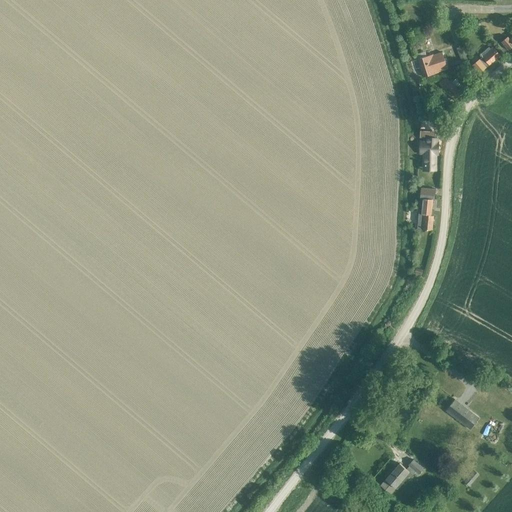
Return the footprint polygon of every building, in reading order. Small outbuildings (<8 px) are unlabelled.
[(511,36),(509,39),(507,37),(501,42),(508,50),(511,47),(511,36)] [(468,60),(462,46),(456,49),(462,62),(468,60)] [(482,57),(472,65),(479,74),(500,56),(494,48),(483,58),(482,57)] [(442,52),(433,55),(432,54),(418,59),(423,77),(438,73),(438,72),(447,69),(442,52)] [(451,83),(450,82),(446,77),(439,84),(442,88),(453,100),(461,94),(455,88),(459,85),(455,80),(451,83)] [(418,131),(418,137),(420,138),(420,153),(423,153),(422,164),(431,165),(432,153),(438,153),(438,144),(435,144),(436,139),(429,138),(429,131),(418,131)] [(420,197),(435,198),(435,188),(421,187),(420,197)] [(419,210),(418,229),(432,230),(434,211),(431,211),(432,200),(433,199),(422,198),(421,211),(419,210)] [(454,399),(446,410),(470,428),(478,418),(455,400),(454,399)] [(399,463),(380,485),(390,494),(407,475),(410,478),(414,473),(417,476),(418,473),(419,474),(423,469),(413,460),(408,465),(409,466),(406,469),(399,463)] [(474,470),(464,481),(469,485),(479,474),(474,470)]
